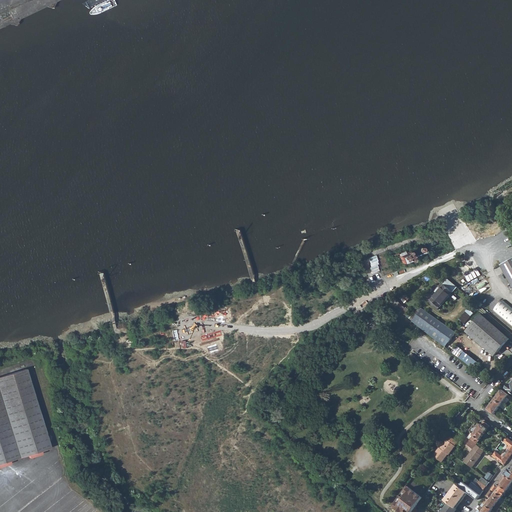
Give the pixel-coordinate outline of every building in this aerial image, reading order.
[(398,255),(401,264),(408,261),(405,253),(398,255)] [(511,259),(502,265),(511,283),(511,259)] [(453,292),(444,284),(429,302),(438,309),(453,292)] [(394,298),(390,303),(397,309),(398,308),(405,314),(406,315),(410,309),(407,307),(406,308),(394,298)] [(511,307),(503,300),(494,310),(511,325),(511,307)] [(397,309),(395,312),(402,317),(405,314),(398,308),(397,309)] [(423,308),(410,326),(418,332),(441,349),(443,345),(446,347),(457,333),(423,308)] [(465,324),(474,312),(468,308),(459,319),(465,324)] [(509,339),(481,314),(469,328),(473,331),(470,335),(494,356),(509,339)] [(463,350),(458,346),(453,352),(474,368),(478,362),(463,351),(463,350)] [(28,372),(0,379),(0,463),(49,451),(28,372)] [(495,400),(505,407),(510,400),(511,400),(511,398),(511,397),(502,391),(495,400)] [(495,400),(488,410),(495,415),(501,407),(508,413),(509,412),(510,413),(511,411),(505,407),(495,400)] [(471,438),(473,440),(472,441),(475,443),(476,442),(477,444),(490,427),(484,421),(481,425),(478,423),(476,423),(471,429),(471,432),(474,434),(471,438)] [(504,466),(511,455),(511,440),(502,433),(497,439),(508,447),(501,456),(495,452),(492,456),(504,466)] [(448,440),(447,439),(441,448),(440,447),(434,456),(442,462),(449,454),(449,455),(456,446),(455,445),(457,442),(450,437),(448,440)] [(481,455),(484,450),(477,445),(472,452),(480,458),(482,455),(481,455)] [(472,452),(465,462),(472,468),(480,458),(472,452)] [(484,478),(488,482),(493,475),(488,472),(484,478)] [(507,491),(511,483),(511,480),(504,474),(500,480),(503,482),(501,486),(507,491)] [(480,481),(487,486),(490,483),(488,482),(484,478),(483,477),(480,481)] [(476,486),(484,491),(487,486),(480,481),(476,486)] [(469,493),(473,497),(476,492),(473,490),(464,483),(461,487),(469,493)] [(445,501),(449,504),(456,509),(457,509),(469,493),(461,487),(457,484),(445,501)] [(493,490),(503,497),(507,491),(506,491),(507,491),(501,486),(500,487),(497,485),(493,490)] [(476,492),(480,495),(484,491),(476,486),(473,490),(476,492)] [(500,500),(503,497),(493,490),(488,496),(491,499),(493,496),(500,500)] [(490,501),(496,506),(499,508),(502,503),(503,503),(500,501),(500,500),(493,496),(491,499),(490,501)] [(483,503),(492,510),(496,506),(490,501),(488,504),(485,501),(483,503)] [(494,511),(492,510),(483,503),(479,510),(481,511),(494,511)]
